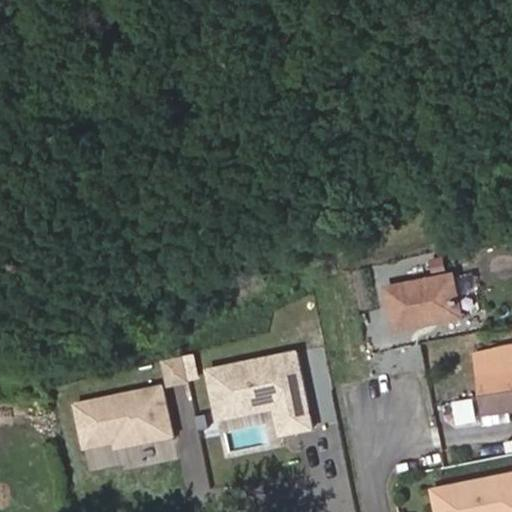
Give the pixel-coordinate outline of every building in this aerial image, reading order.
[(428,317),(460,311),(453,274),(391,289),(399,327),(429,321),(428,317)] [(429,321),(461,315),(460,311),(428,317),(429,321)] [(321,427),(305,347),(209,367),(220,421),(277,409),(283,435),(321,427)] [(169,382),(170,387),(194,382),(188,355),(164,359),(169,382)] [(511,407),(511,370),(479,376),(485,412),(511,408),(511,407)] [(170,387),(169,382),(79,401),(89,449),(117,443),(118,449),(181,436),(170,387)] [(511,419),(511,413),(511,408),(485,412),(487,424),(511,419)] [(511,511),(511,474),(436,489),(440,511),(511,511)]
